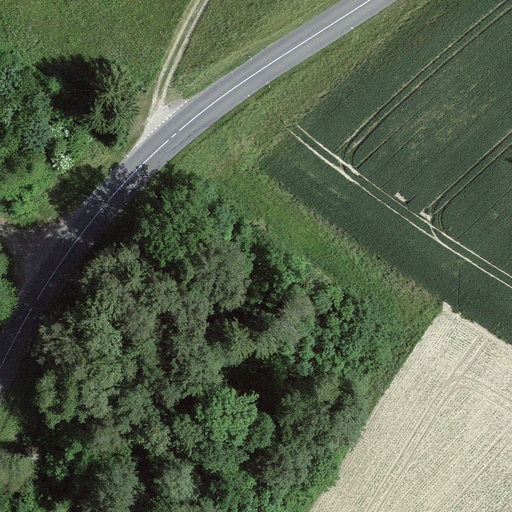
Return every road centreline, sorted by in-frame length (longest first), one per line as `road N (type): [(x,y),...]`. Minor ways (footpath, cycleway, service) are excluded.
road 1 (tertiary): [(366,0),(207,107),(107,200),(55,269),(0,369)]
road 2 (track): [(203,0),(171,63),(159,111),(168,139)]
